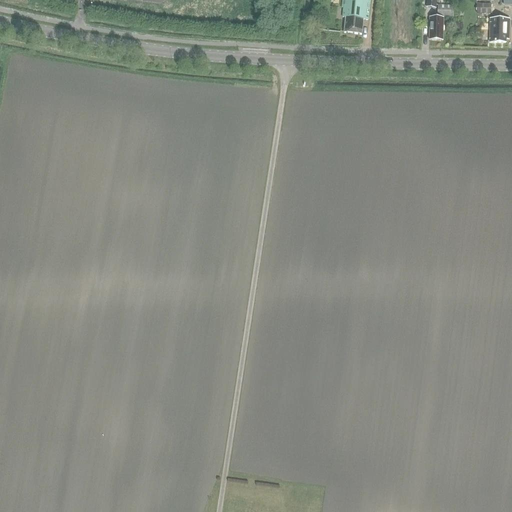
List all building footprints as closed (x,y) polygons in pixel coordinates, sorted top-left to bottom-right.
[(369,0),(342,0),(342,8),(344,8),(342,18),(345,19),(344,34),(361,36),(363,20),(368,21),(369,0)] [(435,9),(436,6),(436,0),(426,0),(426,8),(435,9)] [(491,15),(491,5),(477,4),(476,14),(491,15)] [(437,17),(453,18),(453,7),(438,6),(437,17)] [(443,19),(430,19),(429,41),(443,42),(443,19)] [(509,21),(490,20),(490,43),(505,44),(505,40),(508,40),(509,21)]
